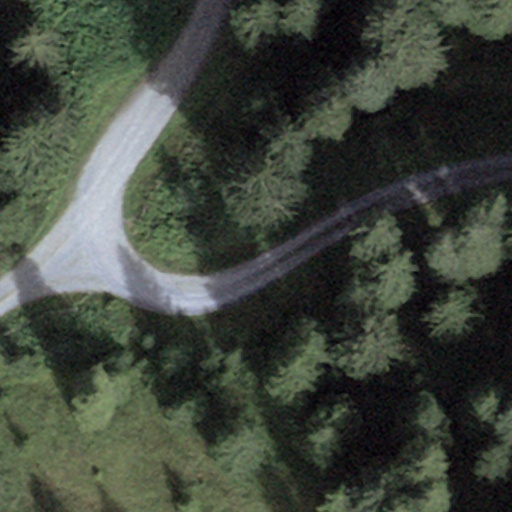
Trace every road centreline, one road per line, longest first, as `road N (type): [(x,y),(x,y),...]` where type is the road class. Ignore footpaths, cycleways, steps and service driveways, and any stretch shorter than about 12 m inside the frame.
road 1 (track): [(511,171),(412,192),(249,278),(207,291),(162,291),(123,273),(92,245)]
road 2 (track): [(213,0),(120,155),(92,245)]
